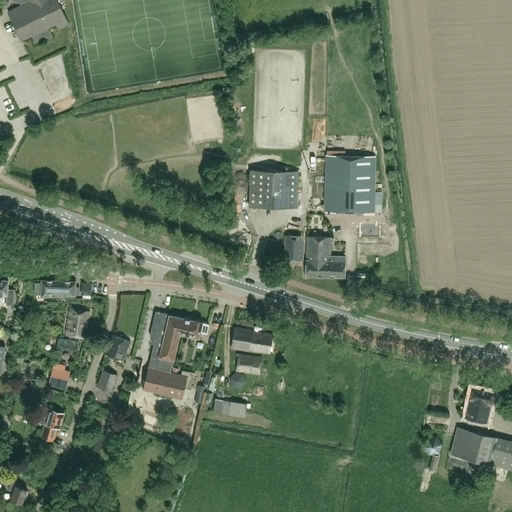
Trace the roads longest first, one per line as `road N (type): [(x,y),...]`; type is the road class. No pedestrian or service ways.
road 1 (primary): [(511,351),(380,326),(0,203)]
road 2 (unclassified): [(38,511),(102,348),(111,279)]
